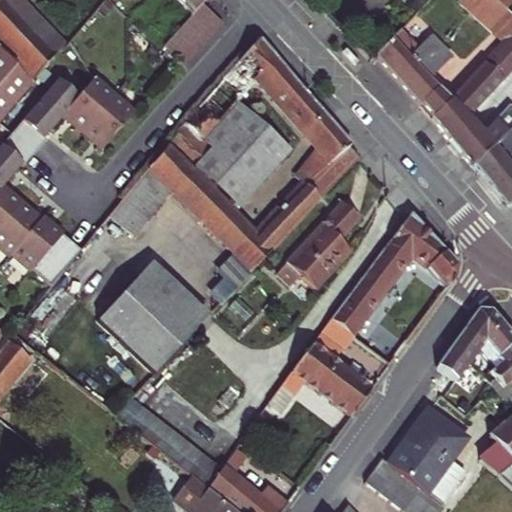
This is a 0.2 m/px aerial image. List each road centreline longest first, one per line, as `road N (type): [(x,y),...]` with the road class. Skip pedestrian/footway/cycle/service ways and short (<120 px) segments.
road 1 (unknown): [(463,215),(294,372),(267,385),(236,360),(197,265)]
road 2 (residential): [(28,171),(79,214),(266,2)]
road 3 (secondary): [(496,252),(266,2)]
road 4 (residential): [(496,252),(303,511)]
